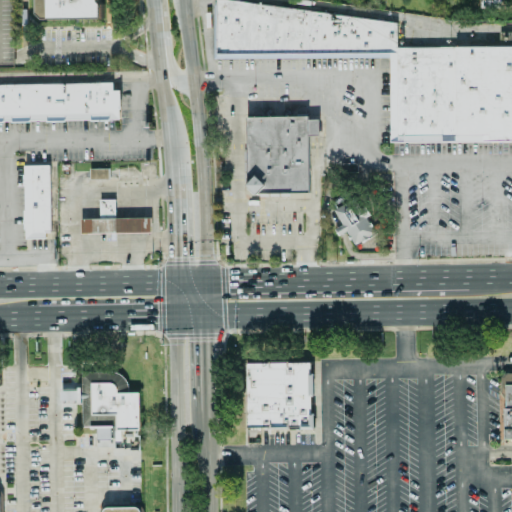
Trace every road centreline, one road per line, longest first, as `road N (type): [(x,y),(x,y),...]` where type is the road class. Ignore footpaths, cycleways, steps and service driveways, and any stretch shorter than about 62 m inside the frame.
road 1 (primary): [(204,313),(511,309)]
road 2 (secondary): [(205,284),(184,0)]
road 3 (primary): [(457,280),(205,284)]
road 4 (secondary): [(174,314),(177,502)]
road 5 (primary): [(174,285),(0,288)]
road 6 (primary): [(47,315),(174,314)]
road 7 (secondary): [(158,43),(167,163)]
